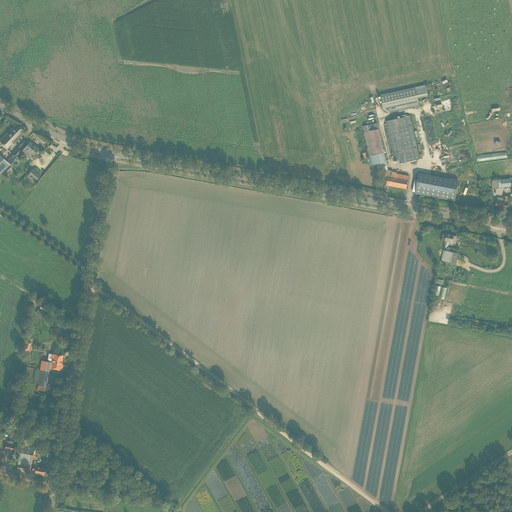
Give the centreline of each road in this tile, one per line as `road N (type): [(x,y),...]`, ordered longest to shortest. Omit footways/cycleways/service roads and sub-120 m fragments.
road 1 (tertiary): [(511,227),(110,153)]
road 2 (track): [(387,511),(86,280)]
road 3 (unclassified): [(55,485),(110,153)]
road 4 (tertiary): [(110,153),(0,105)]
